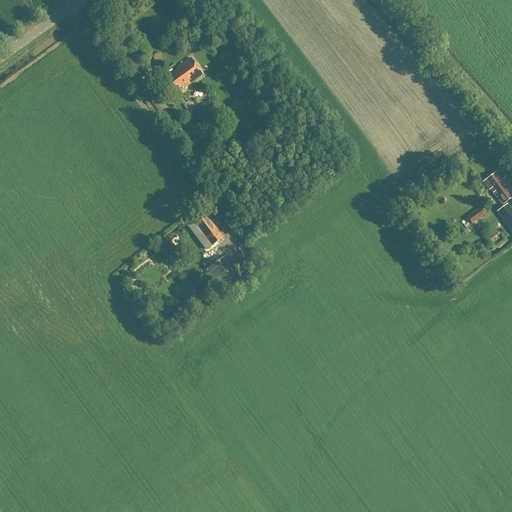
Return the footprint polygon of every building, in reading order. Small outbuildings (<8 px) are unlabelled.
[(223,65),(234,58),(227,49),(217,56),(223,65)] [(183,89),(203,75),(190,58),(177,68),(178,70),(162,83),(171,95),(181,87),(183,89)] [(193,154),(204,146),(198,137),(187,145),(193,154)] [(502,206),(511,198),(511,195),(495,173),(483,182),(489,191),(490,190),(502,206)] [(511,233),(511,212),(507,205),(497,212),(511,233)] [(472,224),(485,215),(480,208),(467,218),(472,224)] [(211,246),(222,238),(211,223),(213,221),(207,214),(189,227),(195,235),(200,231),(211,246)] [(268,261),(274,259),(272,252),(266,254),(268,261)] [(205,271),(219,290),(237,276),(223,257),(205,271)]
